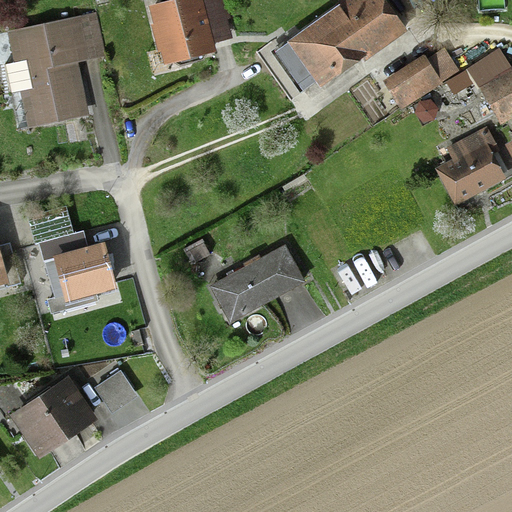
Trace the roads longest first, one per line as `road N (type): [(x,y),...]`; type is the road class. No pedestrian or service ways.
road 1 (residential): [(0,193),(124,177),(165,342),(191,409)]
road 2 (residential): [(191,409),(511,233)]
road 3 (residential): [(25,511),(191,409)]
